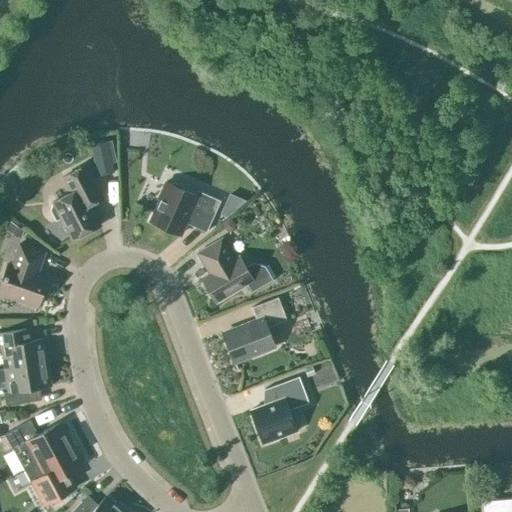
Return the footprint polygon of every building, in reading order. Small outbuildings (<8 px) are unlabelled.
[(98,190),(85,165),(63,176),(71,192),(52,202),(54,204),(52,205),(50,210),(56,221),(61,218),(72,239),(100,225),(85,197),(98,190)] [(192,225),(206,232),(220,201),(198,191),(196,195),(181,188),(180,186),(173,183),(171,184),(166,182),(150,221),(180,234),(186,221),(192,224),(192,225)] [(211,272),(201,278),(216,303),(246,284),(251,292),(273,279),(264,265),(252,263),(245,267),(238,256),(234,258),(221,238),(197,253),(204,264),(205,263),(211,272)] [(0,292),(37,306),(47,278),(35,273),(37,267),(39,267),(44,252),(19,243),(12,265),(7,264),(2,279),(0,280),(0,292)] [(223,333),(234,361),(274,346),(267,327),(286,320),(277,297),(251,307),(256,320),(223,333)] [(5,368),(47,362),(43,338),(28,340),(26,328),(0,332),(0,345),(1,345),(5,368)] [(47,362),(5,368),(0,369),(0,381),(6,381),(8,392),(3,392),(5,405),(38,400),(36,388),(51,385),(47,362)] [(289,410),(308,402),(299,376),(264,389),(269,403),(250,410),(263,443),(297,431),(289,410)] [(24,470),(73,443),(61,421),(38,434),(30,420),(4,434),(24,470)] [(43,505),(69,491),(61,477),(84,465),(73,443),(24,470),(43,505)] [(122,511),(125,509),(122,507),(116,502),(115,503),(106,495),(92,510),(82,501),(71,511),(122,511)] [(511,511),(511,498),(482,501),(482,511),(511,511)]
